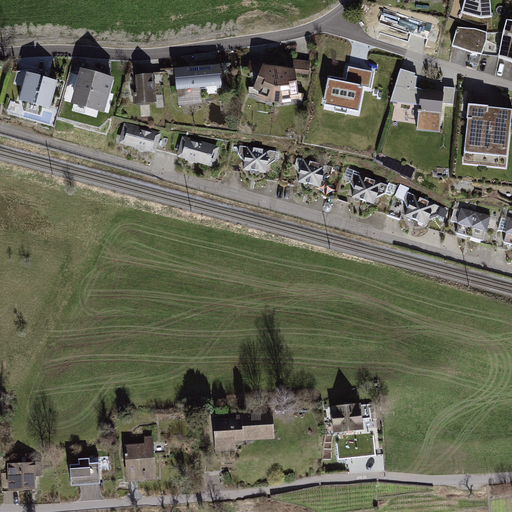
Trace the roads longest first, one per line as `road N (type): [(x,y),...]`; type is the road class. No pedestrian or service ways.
road 1 (residential): [(0,129),(511,271)]
road 2 (residential): [(0,511),(355,478),(511,480)]
road 3 (residential): [(0,56),(141,57),(290,38),(332,23)]
road 4 (residential): [(332,23),(511,84)]
